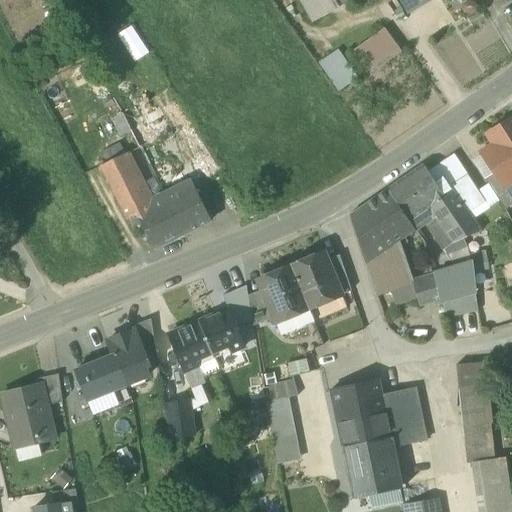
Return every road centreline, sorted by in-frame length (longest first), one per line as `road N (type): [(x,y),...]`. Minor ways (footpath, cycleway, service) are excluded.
road 1 (secondary): [(0,337),(333,205)]
road 2 (residential): [(333,205),(381,351),(491,347),(511,338)]
road 3 (secondary): [(333,205),(511,87)]
road 4 (unknown): [(466,511),(431,349)]
road 5 (unknown): [(455,124),(393,11)]
